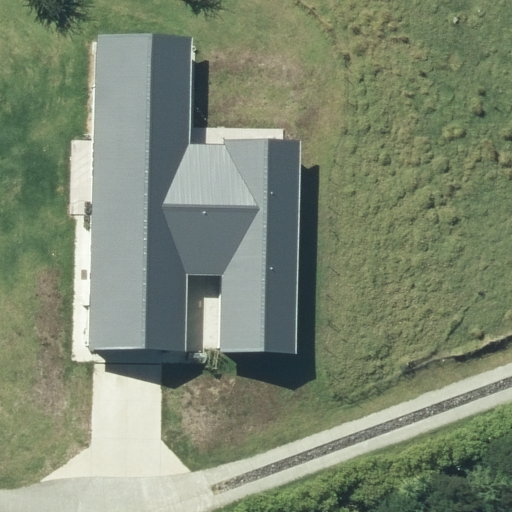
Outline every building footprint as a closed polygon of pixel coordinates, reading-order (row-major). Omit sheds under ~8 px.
[(0,257),(0,286),(21,299),(38,270),(4,250),(0,257)] [(183,359),(210,380),(230,354),(204,333),(183,359)] [(63,362),(82,374),(91,359),(73,347),(63,362)] [(155,393),(182,414),(201,388),(175,367),(155,393)] [(120,450),(147,471),(166,445),(139,424),(120,450)] [(95,482),(122,502),(142,476),(115,455),(95,482)]
